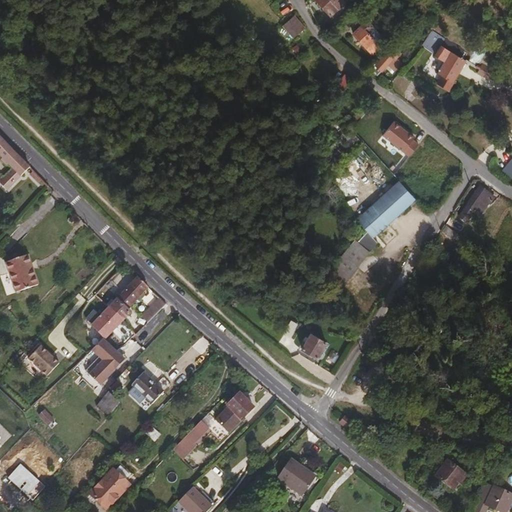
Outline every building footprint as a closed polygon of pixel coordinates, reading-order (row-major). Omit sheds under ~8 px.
[(341,5),(336,0),(318,0),(331,14),(341,5)] [(294,32),(304,22),(295,12),(284,21),(294,32)] [(382,45),(368,31),(374,24),(368,18),(354,31),(374,53),(382,45)] [(450,87),(465,58),(442,43),(436,52),(445,58),(438,70),(443,73),(439,80),(450,87)] [(402,61),(397,56),(402,51),(397,46),(392,51),(389,48),(379,59),(378,59),(371,66),(378,73),(386,65),(393,71),(402,61)] [(490,76),(494,67),(483,62),(479,70),(490,76)] [(344,88),(354,76),(353,77),(348,72),(338,82),(344,88)] [(359,117),(372,104),(367,99),(354,113),(359,117)] [(323,128),(316,119),(308,126),(310,128),(312,127),(316,133),(323,128)] [(28,166),(0,137),(0,155),(11,168),(1,178),(0,177),(0,183),(5,189),(28,166)] [(511,179),(511,160),(510,160),(502,172),(511,179)] [(336,285),(376,240),(371,235),(413,199),(397,180),(354,215),(365,228),(355,239),(354,238),(323,273),(336,285)] [(482,210),(493,193),(479,184),(474,192),(475,192),(460,214),(467,219),(476,207),(482,210)] [(35,284),(23,255),(2,263),(0,259),(0,258),(0,275),(5,272),(14,293),(35,284)] [(369,256),(363,262),(369,267),(374,260),(369,256)] [(131,301),(145,285),(134,275),(120,291),(131,301)] [(148,318),(164,302),(151,290),(136,307),(148,318)] [(124,308),(131,301),(120,291),(106,307),(119,319),(127,310),(124,308)] [(103,336),(119,319),(106,307),(99,314),(97,312),(96,314),(92,311),(85,318),(91,323),(90,324),(103,336)] [(291,334),(298,322),(292,318),(285,330),(291,334)] [(318,355),(327,339),(312,330),(303,346),(318,355)] [(109,369),(119,358),(107,345),(109,342),(106,339),(104,341),(100,337),(89,348),(97,356),(83,370),(95,382),(108,368),(109,369)] [(32,364),(44,352),(36,345),(25,357),(32,364)] [(55,362),(44,352),(32,364),(43,375),(55,362)] [(146,377),(140,371),(137,373),(144,379),(146,377)] [(149,402),(167,382),(160,375),(152,383),(146,377),(144,379),(137,373),(129,382),(149,402)] [(106,414),(117,402),(108,391),(95,404),(106,414)] [(226,431),(250,405),(236,392),(212,417),(226,431)] [(48,427),(55,421),(46,410),(39,416),(48,427)] [(349,420),(344,416),(338,422),(344,427),(349,420)] [(191,443),(209,424),(206,420),(202,424),(197,420),(175,442),(178,444),(180,442),(182,443),(187,439),(191,443)] [(470,473),(449,456),(437,471),(454,485),(460,478),(463,481),(470,473)] [(296,495),(310,475),(286,457),(272,476),(296,495)] [(112,492),(123,480),(109,467),(87,491),(104,507),(115,495),(112,492)] [(214,503),(195,484),(192,487),(211,506),(214,503)] [(507,508),(511,494),(511,490),(494,484),(488,501),(507,508)] [(204,511),(211,506),(192,487),(177,501),(187,511),(204,511)]
